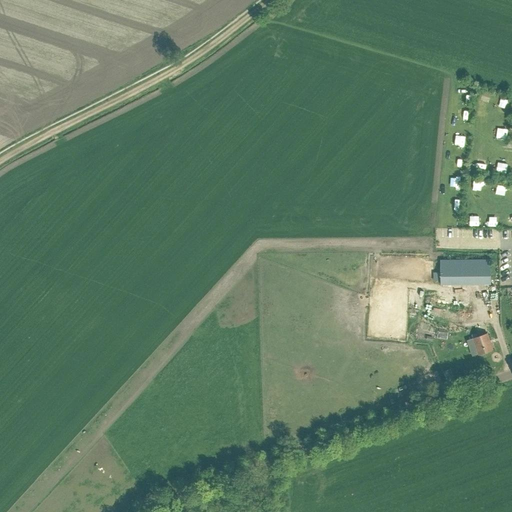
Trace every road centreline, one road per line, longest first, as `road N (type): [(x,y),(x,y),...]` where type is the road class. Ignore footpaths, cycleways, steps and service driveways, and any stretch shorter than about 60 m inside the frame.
road 1 (unclassified): [(147,511),(511,377)]
road 2 (track): [(0,160),(172,72),(272,0)]
